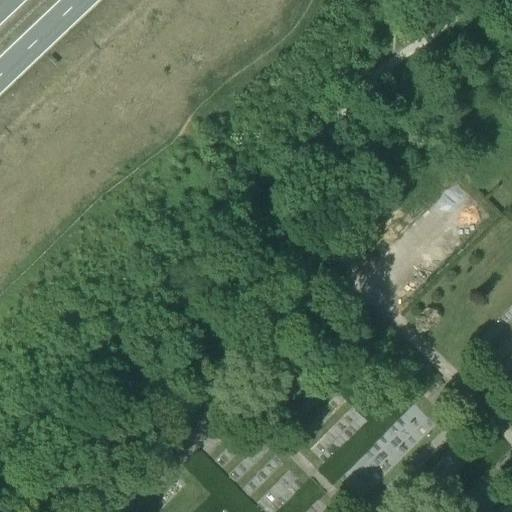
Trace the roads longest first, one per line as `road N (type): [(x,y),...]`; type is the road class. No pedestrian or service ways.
road 1 (unclassified): [(10,511),(329,123),(480,0)]
road 2 (trunk): [(0,83),(87,0)]
